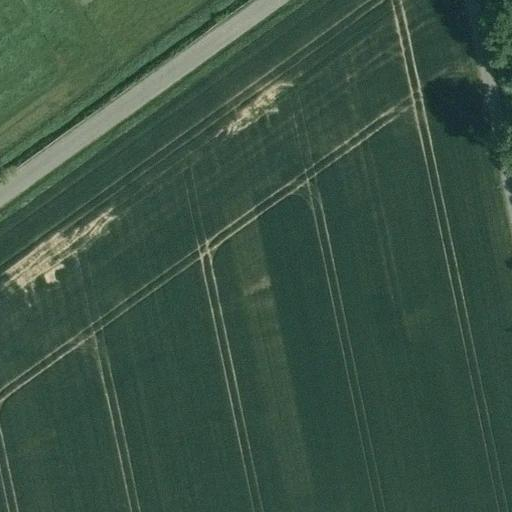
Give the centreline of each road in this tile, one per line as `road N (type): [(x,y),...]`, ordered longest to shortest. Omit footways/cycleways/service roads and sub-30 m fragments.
road 1 (unclassified): [(282,0),(0,205)]
road 2 (unclassified): [(511,162),(477,0)]
